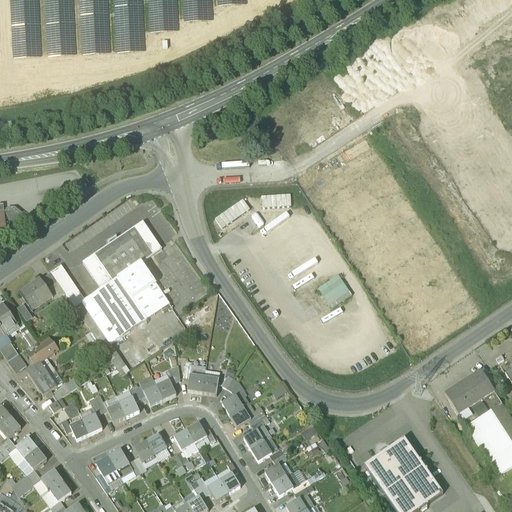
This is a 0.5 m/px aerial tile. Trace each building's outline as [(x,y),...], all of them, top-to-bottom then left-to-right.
[(500,76),(510,69),(504,59),(494,66),(500,76)] [(477,68),(407,108),(499,267),(511,259),(511,137),(493,105),(495,100),(486,97),(481,88),(487,85),(477,68)] [(7,210),(3,213),(7,236),(22,225),(27,218),(15,209),(7,210)] [(82,304),(84,308),(111,346),(170,306),(142,265),(154,257),(135,229),(93,257),(112,284),(85,302),(82,304)] [(82,304),(85,302),(61,268),(52,275),(78,312),(84,308),(82,304)] [(334,310),(354,297),(341,276),(320,289),(334,310)] [(40,282),(20,296),(33,314),(31,311),(50,298),(52,301),(53,300),(40,282)] [(15,324),(4,308),(0,310),(0,330),(5,338),(18,329),(15,324)] [(23,308),(17,311),(26,325),(32,321),(23,308)] [(20,321),(15,324),(18,329),(31,350),(37,346),(20,321)] [(5,338),(0,330),(0,352),(10,346),(5,338)] [(51,343),(28,358),(36,369),(27,375),(35,387),(49,378),(41,366),(58,354),(51,343)] [(0,352),(0,354),(8,366),(19,359),(10,346),(0,352)] [(19,359),(8,366),(16,376),(26,369),(19,359)] [(183,383),(190,383),(190,378),(192,366),(186,365),(183,383)] [(166,375),(170,383),(172,389),(181,385),(178,370),(166,375)] [(494,395),(480,373),(444,397),(458,418),(494,395)] [(49,378),(35,387),(43,399),(57,390),(49,378)] [(205,381),(190,378),(190,383),(188,394),(202,396),(205,381)] [(226,392),(233,382),(227,379),(221,389),(226,392)] [(218,383),(205,381),(202,396),(216,398),(218,383)] [(231,395),(234,399),(236,399),(244,394),(237,385),(233,382),(226,392),(231,395)] [(73,383),(66,388),(70,395),(78,390),(73,383)] [(170,383),(157,389),(163,404),(176,398),(172,389),(170,383)] [(282,387),(273,394),(279,401),(287,394),(282,387)] [(52,398),(57,404),(61,401),(70,395),(66,388),(52,398)] [(146,399),(144,395),(140,388),(135,391),(140,402),(146,399)] [(157,389),(144,395),(146,399),(151,410),(163,404),(157,389)] [(135,405),(140,402),(135,391),(129,394),(132,400),(135,405)] [(511,422),(494,395),(458,418),(492,471),(507,461),(511,468),(511,422)] [(107,414),(107,412),(100,399),(95,401),(102,416),(107,414)] [(234,399),(222,407),(229,419),(243,410),(236,399),(234,399)] [(132,400),(119,406),(126,421),(139,415),(135,405),(132,400)] [(57,404),(50,409),(54,416),(66,408),(61,401),(57,404)] [(96,419),(102,416),(95,401),(89,404),(96,417),(96,419)] [(119,406),(107,412),(107,414),(113,427),(126,421),(119,406)] [(2,409),(0,410),(0,429),(11,420),(2,409)] [(243,410),(229,419),(237,431),(248,424),(251,423),(243,410)] [(248,424),(251,430),(266,420),(263,415),(251,423),(248,424)] [(96,417),(83,424),(89,438),(103,432),(96,419),(96,417)] [(21,431),(11,420),(0,429),(0,430),(9,441),(21,431)] [(251,430),(255,435),(263,429),(269,425),(266,420),(251,430)] [(67,437),(72,434),(70,430),(67,423),(61,426),(67,437)] [(83,424),(70,430),(72,434),(77,444),(89,438),(83,424)] [(200,426),(187,434),(195,447),(208,440),(205,436),(200,426)] [(255,435),(243,442),(251,454),(271,442),(263,429),(255,435)] [(210,433),(205,436),(208,440),(211,446),(216,443),(210,433)] [(187,434),(175,441),(183,454),(195,447),(187,434)] [(160,438),(147,445),(155,459),(168,451),(160,438)] [(13,445),(9,441),(0,448),(0,450),(3,454),(13,445)] [(17,450),(11,455),(13,457),(12,458),(19,467),(26,462),(38,452),(29,441),(17,450)] [(420,511),(443,496),(404,441),(364,469),(393,511),(420,511)] [(271,442),(251,454),(258,466),(270,459),(272,457),(270,455),(276,451),(271,442)] [(17,450),(13,445),(3,454),(0,456),(0,460),(2,463),(11,455),(17,450)] [(147,445),(135,453),(140,461),(143,466),(155,459),(147,445)] [(270,459),(273,464),(283,457),(290,453),(287,448),(278,453),(276,451),(270,455),(272,457),(270,459)] [(38,452),(26,462),(35,473),(47,463),(38,452)] [(121,453),(109,461),(121,481),(131,475),(127,469),(130,467),(121,453)] [(183,454),(178,457),(184,467),(189,464),(183,454)] [(184,467),(178,457),(173,460),(178,470),(184,467)] [(273,464),(276,469),(279,468),(286,463),(283,457),(273,464)] [(109,461),(97,468),(103,477),(105,481),(107,480),(111,487),(121,481),(109,461)] [(140,461),(134,465),(142,476),(147,473),(143,466),(140,461)] [(187,467),(191,472),(196,469),(192,463),(187,467)] [(134,465),(130,467),(127,469),(131,475),(133,474),(137,479),(142,476),(134,465)] [(276,469),(265,476),(272,488),(286,480),(279,468),(276,469)] [(28,479),(17,487),(21,492),(30,485),(39,478),(35,473),(28,479)] [(55,473),(42,483),(35,490),(43,500),(63,485),(55,473)] [(233,476),(220,483),(229,497),(241,489),(233,476)] [(286,480),(272,488),(280,500),(291,493),(293,492),(292,489),(297,486),(291,476),(286,480)] [(103,477),(97,480),(103,491),(111,487),(107,480),(105,481),(103,477)] [(30,485),(21,492),(25,497),(35,490),(42,483),(39,478),(30,485)] [(14,493),(6,479),(0,488),(0,496),(8,502),(14,493)] [(200,499),(201,501),(206,498),(200,488),(197,483),(192,486),(200,499)] [(220,483),(209,491),(211,495),(217,504),(229,497),(220,483)] [(291,493),(294,498),(311,488),(308,483),(299,488),(297,486),(292,489),(293,492),(291,493)] [(63,485),(43,500),(51,511),(61,504),(72,497),(63,485)] [(200,488),(206,498),(211,495),(209,491),(205,485),(200,488)] [(294,498),(298,503),(306,498),(306,499),(309,497),(309,496),(314,493),(311,488),(294,498)] [(298,503),(286,510),(287,511),(310,511),(313,510),(306,499),(306,498),(298,503)] [(200,499),(187,507),(189,511),(207,511),(201,501),(200,499)]
